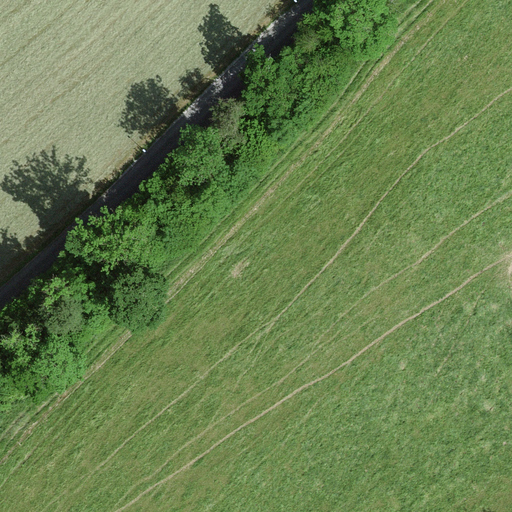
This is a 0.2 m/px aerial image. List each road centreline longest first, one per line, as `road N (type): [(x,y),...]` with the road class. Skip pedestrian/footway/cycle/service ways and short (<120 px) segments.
road 1 (track): [(0,449),(220,231),(427,0)]
road 2 (tertiary): [(0,304),(312,0)]
